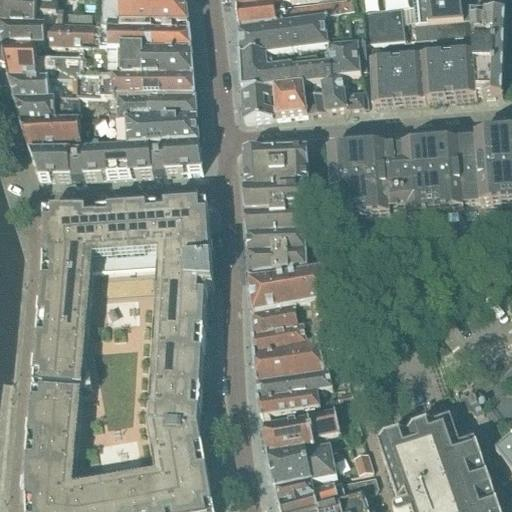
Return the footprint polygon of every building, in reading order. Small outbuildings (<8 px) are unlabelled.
[(31,0),(31,3),(0,0),(0,28),(48,30),(63,31),(64,18),(56,17),(56,0),(31,0)] [(236,0),(238,12),(319,3),(323,3),(322,0),(236,0)] [(275,8),(238,12),(240,33),(240,34),(272,30),(293,28),(317,25),(363,19),(363,17),(361,0),(341,0),(323,3),(319,3),(320,8),(285,12),(285,11),(275,12),(275,8)] [(464,27),(464,20),(461,0),(412,0),(414,12),(415,29),(415,30),(464,27)] [(189,33),(186,4),(178,4),(160,4),(122,2),(121,5),(121,2),(101,1),(99,23),(90,23),(90,32),(96,33),(104,32),(112,35),(123,35),(189,36),(189,33)] [(272,30),(240,34),(240,36),(241,60),(241,61),(275,59),(365,50),(365,49),(404,45),(403,30),(415,29),(414,12),(363,17),(363,19),(317,25),(293,28),(272,30)] [(502,15),(499,15),(471,14),(471,19),(474,57),(497,58),(500,58),(504,58),(505,51),(506,15),(502,15)] [(64,18),(63,31),(72,32),(72,18),(64,18)] [(429,47),(421,48),(425,107),(426,107),(426,106),(477,102),(474,57),(471,19),(464,20),(464,27),(415,30),(416,44),(464,41),(466,57),(430,60),(429,47)] [(46,52),(48,30),(0,28),(0,29),(0,33),(4,56),(31,57),(37,57),(38,52),(46,52)] [(48,30),(46,52),(63,52),(63,31),(48,30)] [(78,53),(80,53),(96,53),(96,33),(90,32),(79,32),(72,32),(63,31),(63,52),(78,53)] [(189,36),(123,35),(112,35),(104,32),(96,33),(96,53),(80,53),(80,57),(113,57),(121,58),(145,58),(146,60),(193,59),(190,36),(189,36)] [(373,111),(425,107),(421,48),(413,49),(414,63),(380,65),(379,52),(370,52),(373,111)] [(241,61),(242,91),(277,90),(298,88),(323,87),(332,87),(331,84),(344,83),(362,81),(361,77),(367,77),(365,50),(275,59),(241,61)] [(6,64),(2,67),(3,73),(7,75),(9,83),(49,83),(79,84),(79,64),(37,62),(37,57),(31,57),(4,56),(6,64)] [(121,58),(113,57),(80,57),(79,64),(79,84),(121,85),(144,85),(194,85),(193,59),(146,60),(145,58),(121,58)] [(500,58),(497,58),(474,57),(477,102),(495,100),(499,100),(503,101),(504,58),(500,58)] [(49,83),(9,83),(15,104),(50,103),(49,83)] [(332,87),(323,87),(325,117),(347,113),(369,112),(367,97),(345,98),(344,83),(331,84),(332,87)] [(88,104),(118,104),(150,104),(196,104),(194,85),(144,85),(121,85),(79,84),(78,103),(79,104),(88,104)] [(301,120),(325,117),(323,87),(298,88),(301,120)] [(298,88),(277,90),(280,122),(301,120),(298,88)] [(280,122),(277,90),(242,91),(245,125),(280,122)] [(78,103),(50,103),(15,104),(22,128),(79,125),(79,104),(78,103)] [(99,119),(99,125),(198,124),(196,104),(150,104),(118,104),(88,104),(88,119),(99,119)] [(149,152),(200,149),(198,124),(99,125),(94,125),(95,155),(149,152)] [(79,125),(22,128),(29,151),(90,148),(89,140),(81,141),(79,125)] [(385,152),(329,156),(334,227),(379,223),(388,223),(391,252),(409,251),(410,254),(411,254),(426,253),(439,252),(490,248),(504,247),(507,251),(511,257),(511,265),(511,266),(511,267),(511,140),(476,143),(476,144),(457,145),(457,147),(402,151),(402,152),(385,153),(385,152)] [(200,149),(149,152),(151,180),(203,177),(200,149)] [(149,152),(95,155),(73,156),(31,158),(40,185),(72,185),(151,180),(149,152)] [(255,157),(245,157),(246,197),(252,197),(305,195),(310,195),(309,174),(308,158),(308,152),(274,155),(257,156),(255,157)] [(252,197),(246,197),(248,240),(306,238),(305,195),(252,197)] [(317,209),(309,209),(310,218),(317,218),(317,209)] [(204,371),(208,365),(205,359),(209,294),(215,294),(209,211),(88,220),(45,220),(45,278),(44,301),(37,301),(36,313),(42,313),(38,359),(32,358),(31,370),(37,370),(35,394),(78,397),(78,402),(35,399),(33,423),(27,422),(26,434),(32,435),(28,480),(22,479),(21,492),(27,492),(25,506),(28,506),(28,511),(214,511),(201,437),(201,429),(205,423),(202,416),(204,371)] [(318,230),(318,221),(310,222),(310,230),(318,230)] [(319,237),(318,230),(310,230),(311,238),(319,237)] [(311,246),(320,245),(319,237),(311,238),(311,246)] [(306,238),(248,240),(250,284),(308,274),(306,238)] [(311,257),(320,256),(320,249),(311,249),(311,257)] [(321,264),(320,256),(311,257),(312,265),(321,264)] [(312,272),(322,271),(321,264),(312,265),(312,272)] [(277,284),(250,288),(254,322),(266,320),(267,318),(274,317),(275,318),(305,313),(308,313),(311,334),(314,350),(316,360),(320,360),(333,357),(340,356),(342,355),(339,343),(333,308),(327,274),(324,274),(322,275),(309,278),(300,279),(277,284)] [(487,465),(488,465),(490,463),(493,461),(497,458),(511,445),(511,297),(502,285),(476,306),(437,337),(417,344),(370,361),(359,365),(370,397),(369,397),(368,398),(367,398),(366,399),(365,400),(365,401),(364,401),(364,402),(364,403),(364,404),(364,405),(364,406),(366,413),(373,432),(372,432),(378,450),(451,425),(461,452),(470,448),(469,445),(479,442),(487,465)] [(266,320),(254,322),(255,345),(282,340),(301,336),(304,336),(311,334),(308,313),(305,313),(275,318),(274,317),(267,318),(266,320)] [(282,340),(255,345),(256,362),(256,367),(286,364),(316,360),(314,350),(311,334),(304,336),(301,336),(282,340)] [(340,356),(333,357),(335,368),(339,367),(340,375),(348,374),(346,365),(342,365),(340,356)] [(286,364),(256,367),(256,370),(258,388),(258,389),(325,379),(320,360),(316,360),(286,364)] [(348,374),(340,375),(342,387),(350,385),(348,374)] [(325,379),(258,389),(260,406),(291,401),(318,397),(333,395),(329,378),(325,379)] [(318,397),(291,401),(293,418),(321,414),(318,397)] [(353,407),(352,397),(338,400),(340,410),(353,407)] [(291,401),(260,406),(262,423),(293,418),(291,401)] [(355,415),(348,417),(352,429),(359,426),(355,415)] [(336,419),(312,424),(318,454),(328,452),(327,442),(341,440),(336,419)] [(294,458),(318,454),(312,424),(288,428),(294,458)] [(451,425),(379,450),(399,509),(405,507),(406,511),(498,511),(482,468),(488,466),(488,465),(487,465),(479,442),(469,445),(470,448),(461,452),(451,425)] [(359,426),(352,429),(355,440),(362,438),(359,426)] [(288,428),(264,433),(269,463),(294,458),(288,428)] [(272,480),(276,496),(313,487),(338,482),(332,451),(328,452),(318,454),(294,458),(269,463),(268,463),(272,480)] [(511,452),(500,462),(511,476),(511,452)] [(354,462),(359,479),(374,476),(368,458),(354,462)] [(348,505),(369,499),(376,497),(379,493),(376,482),(343,488),(348,505)] [(314,495),(313,487),(276,496),(279,511),(324,511),(340,507),(335,489),(314,495)] [(340,507),(341,511),(373,511),(369,499),(348,505),(340,507)]
